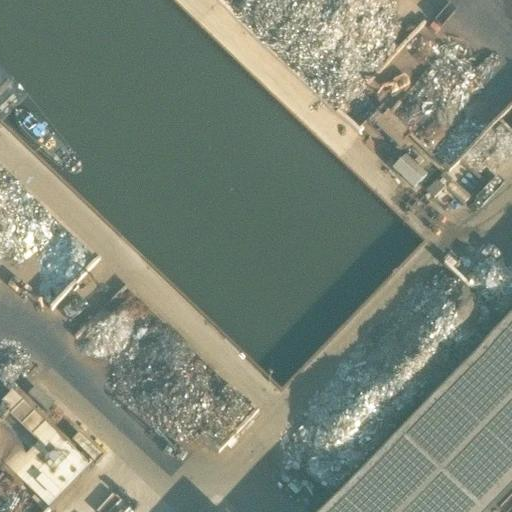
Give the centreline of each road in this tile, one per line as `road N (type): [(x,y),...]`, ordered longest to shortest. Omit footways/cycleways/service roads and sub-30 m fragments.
road 1 (unknown): [(231,465),(511,207)]
road 2 (unknown): [(231,465),(0,254)]
road 3 (unknown): [(0,366),(52,380),(126,439)]
